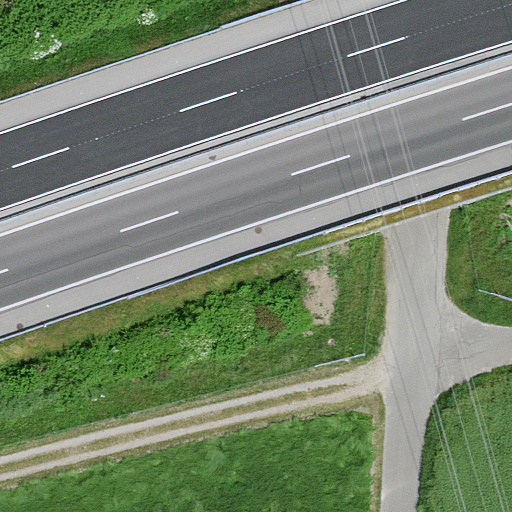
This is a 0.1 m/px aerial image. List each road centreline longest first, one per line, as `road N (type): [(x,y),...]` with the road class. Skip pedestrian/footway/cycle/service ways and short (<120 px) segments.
road 1 (motorway): [(511,4),(0,171)]
road 2 (motorway): [(0,271),(511,104)]
road 3 (track): [(408,379),(260,403),(0,468)]
road 4 (unclassified): [(408,379),(434,0)]
road 5 (unclassified): [(399,511),(408,379)]
